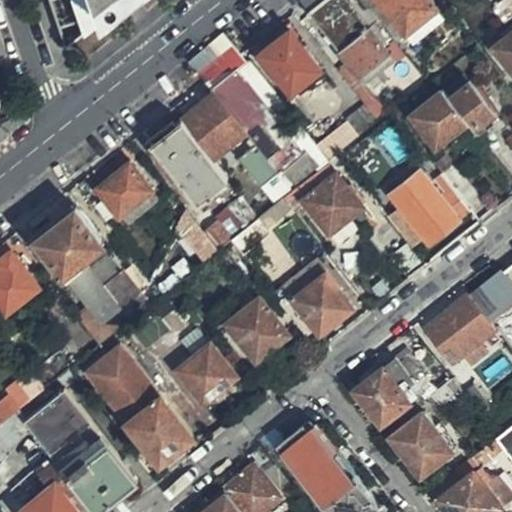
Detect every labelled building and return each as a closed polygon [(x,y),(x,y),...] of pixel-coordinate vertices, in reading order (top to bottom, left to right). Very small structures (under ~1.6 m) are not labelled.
[(77,0),(88,29),(124,0),(77,0)] [(397,36),(367,0),(324,0),(312,10),(369,81),(399,58),(388,44),(397,36)] [(383,0),(367,0),(397,36),(398,38),(409,30),(383,0)] [(383,0),(409,30),(441,5),(436,0),(383,0)] [(441,5),(409,30),(417,40),(448,14),(441,5)] [(324,68),(292,29),(264,51),(295,90),(324,68)] [(511,33),(496,45),(511,64),(511,33)] [(214,90),(217,92),(250,133),(282,173),(301,159),(281,133),(288,127),(270,104),(245,73),(242,69),(214,90)] [(471,119),(478,129),(504,109),(479,79),(454,98),(471,119)] [(454,98),(446,88),(413,113),(438,144),(471,119),(454,98)] [(183,118),(216,159),(250,133),(217,92),(183,118)] [(383,122),(369,104),(350,120),(365,137),(383,122)] [(161,116),(143,130),(186,184),(189,182),(204,202),(213,195),(220,202),(229,196),(222,188),(233,181),(216,159),(183,118),(171,128),(161,116)] [(281,133),(301,159),(309,153),(288,127),(281,133)] [(132,162),(89,196),(107,219),(117,211),(120,214),(124,212),(153,190),(155,189),(132,162)] [(472,209),(448,178),(442,184),(456,200),(451,205),(422,169),(393,192),(403,204),(394,211),(417,237),(424,231),(432,240),(472,209)] [(365,206),(339,174),(307,198),(333,232),(365,206)] [(160,200),(153,190),(124,212),(131,222),(160,200)] [(248,200),(224,219),(239,238),(263,218),(248,200)] [(105,323),(123,308),(141,293),(144,292),(125,269),(106,285),(85,258),(107,241),(78,207),(40,237),(67,271),(65,273),(105,323)] [(224,219),(208,231),(222,251),(235,241),(239,238),(224,219)] [(248,253),(273,233),(263,221),(238,241),(248,253)] [(6,239),(0,243),(0,301),(8,311),(42,285),(6,239)] [(511,278),(505,270),(474,294),(494,320),(511,305),(511,278)] [(286,283),(276,292),(313,339),(355,305),(328,271),(296,296),(286,283)] [(192,275),(184,281),(191,289),(199,283),(192,275)] [(148,301),(152,306),(167,295),(162,289),(148,301)] [(123,308),(134,321),(152,306),(148,301),(141,293),(123,308)] [(474,294),(473,293),(430,327),(456,359),(499,326),(494,320),(474,294)] [(292,331),(263,296),(231,321),(259,358),(268,350),(282,339),(292,331)] [(161,314),(152,321),(164,336),(173,330),(161,314)] [(164,336),(152,321),(148,315),(136,324),(153,345),(164,336)] [(282,339),(268,350),(275,359),(289,348),(282,339)] [(240,372),(233,364),(227,356),(214,340),(181,365),(207,397),(240,372)] [(147,440),(137,447),(153,468),(196,434),(123,342),(90,368),(147,440)] [(242,356),(237,348),(227,356),(233,364),(242,356)] [(412,394),(430,379),(408,350),(359,389),(386,425),(417,400),(412,394)] [(63,377),(48,388),(22,408),(37,426),(61,456),(82,483),(102,508),(139,480),(142,475),(68,384),(79,375),(74,368),(63,377)] [(465,370),(454,379),(462,388),(482,415),(494,406),(465,370)] [(462,388),(454,379),(426,401),(434,411),(462,388)] [(3,423),(0,425),(0,455),(37,426),(22,408),(3,423)] [(459,450),(426,410),(395,435),(426,476),(459,450)] [(320,425),(314,429),(309,423),(282,445),(334,511),(387,511),(362,480),(354,486),(329,454),(337,448),(320,425)] [(511,429),(501,438),(511,451),(511,429)] [(362,480),(337,448),(329,454),(354,486),(362,480)] [(61,456),(44,471),(54,483),(59,481),(69,493),(82,483),(61,456)] [(258,462),(228,486),(248,511),(263,511),(286,495),(258,462)] [(496,511),(505,505),(479,470),(444,498),(455,511),(496,511)] [(59,481),(54,483),(23,507),(27,511),(85,511),(69,493),(59,481)] [(248,511),(228,486),(195,511),(248,511)]
